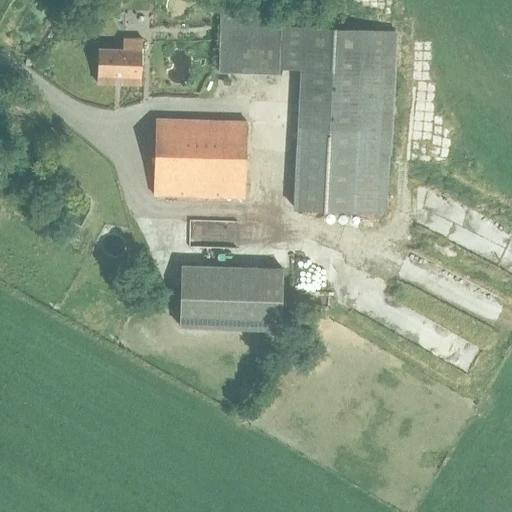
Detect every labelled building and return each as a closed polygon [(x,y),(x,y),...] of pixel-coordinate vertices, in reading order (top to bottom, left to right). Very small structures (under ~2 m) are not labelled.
[(276,68),(276,65),(299,65),(293,210),(384,214),(392,29),(279,24),(279,5),(216,4),(215,67),(276,68)] [(122,35),(121,45),(121,51),(97,50),(96,76),(139,78),(141,36),(122,35)] [(154,197),(243,199),(245,123),(156,121),(154,197)] [(208,241),(210,216),(193,215),(192,240),(208,241)] [(281,331),(282,270),(180,267),(179,329),(258,330),(258,343),(275,343),(275,331),(281,331)]
